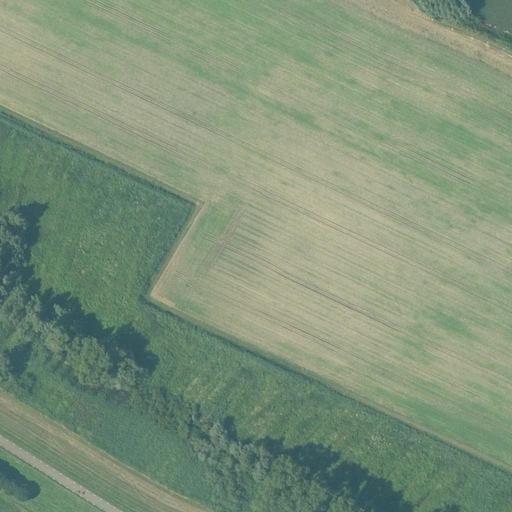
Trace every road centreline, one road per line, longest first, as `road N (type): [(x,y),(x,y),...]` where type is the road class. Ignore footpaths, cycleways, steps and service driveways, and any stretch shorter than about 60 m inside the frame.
road 1 (track): [(511,58),(387,0)]
road 2 (tertiary): [(113,511),(0,440)]
